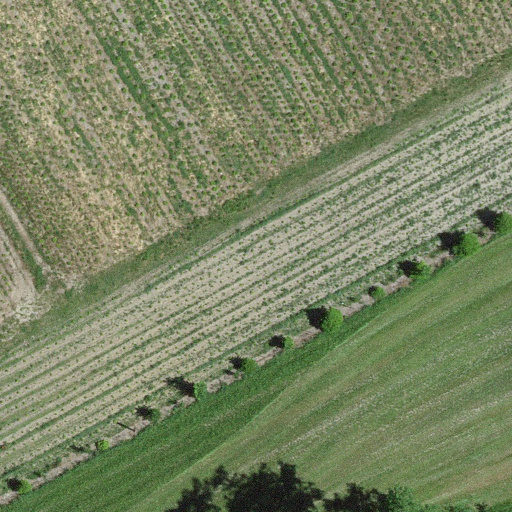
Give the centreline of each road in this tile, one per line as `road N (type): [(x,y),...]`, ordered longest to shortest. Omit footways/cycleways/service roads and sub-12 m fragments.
road 1 (track): [(0,331),(511,53)]
road 2 (track): [(199,0),(265,108),(292,172)]
